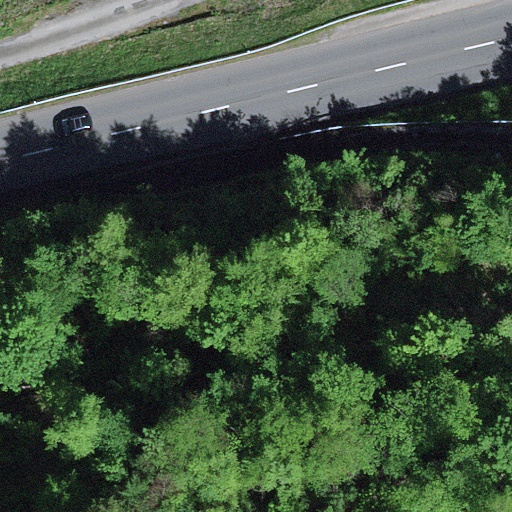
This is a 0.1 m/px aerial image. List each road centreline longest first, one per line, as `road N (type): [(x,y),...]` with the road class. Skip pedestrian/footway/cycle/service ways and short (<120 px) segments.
road 1 (unclassified): [(511,137),(330,145),(175,178),(109,136)]
road 2 (primary): [(511,40),(109,136)]
road 3 (track): [(0,56),(161,0)]
